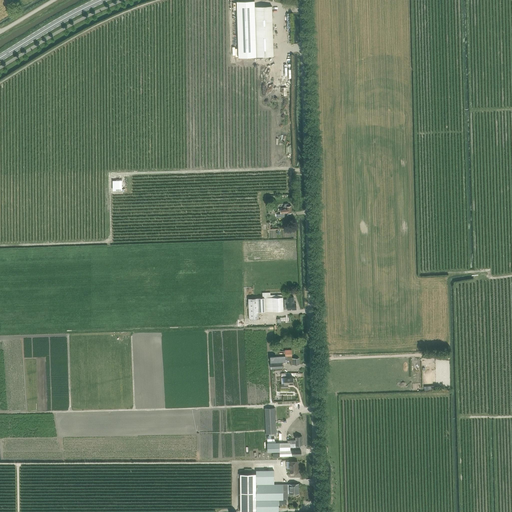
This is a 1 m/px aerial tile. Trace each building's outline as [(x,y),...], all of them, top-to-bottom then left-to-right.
[(254,1),(237,2),(238,57),(256,57),(256,50),(255,7),(254,1)] [(272,6),(255,7),(256,50),(273,50),(272,6)] [(280,214),(277,214),(277,217),(285,216),(285,213),(292,213),(291,206),(289,206),(289,205),(288,203),(285,204),(284,206),(284,207),(283,207),(283,209),(280,209),(280,214)] [(283,297),(264,298),(264,311),(283,311),(283,310),(283,307),(283,297)] [(284,299),(284,307),(283,307),(283,310),(296,309),(296,303),(294,303),(294,297),(287,297),(287,299),(284,299)] [(259,312),(258,298),(248,298),(249,318),(259,318),(259,312)] [(275,356),(270,356),(270,363),(271,368),(282,368),(282,361),(290,361),(290,358),(292,358),(291,350),(285,350),(285,354),(276,354),(275,355),(275,356)] [(287,385),(293,385),(293,378),(284,378),(281,378),(281,385),(281,389),(288,388),(287,385)] [(274,435),(276,435),(274,408),(265,408),(266,434),(268,434),(268,436),(267,436),(267,441),(274,440),(274,435)] [(290,440),(291,445),(297,445),(297,440),(299,440),(299,432),(289,433),(289,440),(290,440)] [(279,443),(267,443),(267,452),(279,452),(280,457),(301,456),(300,450),(290,450),(290,447),(290,443),(287,443),(279,443)] [(297,461),(290,461),(290,464),(290,472),(298,472),(298,465),(298,466),(297,461)] [(278,498),(289,498),(289,494),(289,484),(274,485),(274,463),(256,464),(256,473),(240,473),(240,511),(278,511),(278,498)] [(298,484),(289,484),(289,494),(298,494),(298,484)]
